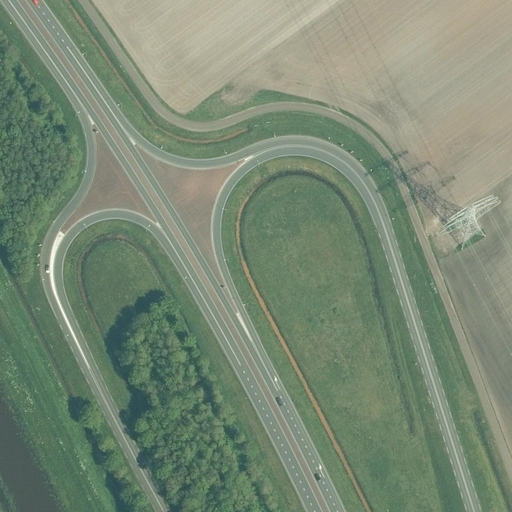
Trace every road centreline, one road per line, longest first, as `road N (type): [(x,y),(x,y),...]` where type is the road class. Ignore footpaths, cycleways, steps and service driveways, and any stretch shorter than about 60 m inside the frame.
road 1 (unclassified): [(511,476),(399,175),(372,140),(336,116),(283,107),(225,125),(183,126),(153,103),(80,0)]
road 2 (trunk): [(262,150),(329,153),(368,194),(471,511)]
road 3 (trunk): [(6,0),(66,90),(91,147),(86,183),(49,241),(44,265),(58,314),(104,400)]
road 4 (trunk): [(10,0),(157,216),(241,363)]
road 5 (trunk): [(104,400),(58,282),(61,249),(94,218),(123,215),(155,231),(241,363)]
road 6 (trunk): [(276,398),(184,233),(64,48)]
road 7 (trunk): [(276,398),(213,232),(221,194),(262,150)]
road 8 (trunk): [(262,150),(214,164),(156,153),(64,48)]
road 9 (trunk): [(241,363),(316,511)]
road 10 (trunk): [(332,511),(276,398)]
road 11 (trunk): [(104,400),(162,511)]
